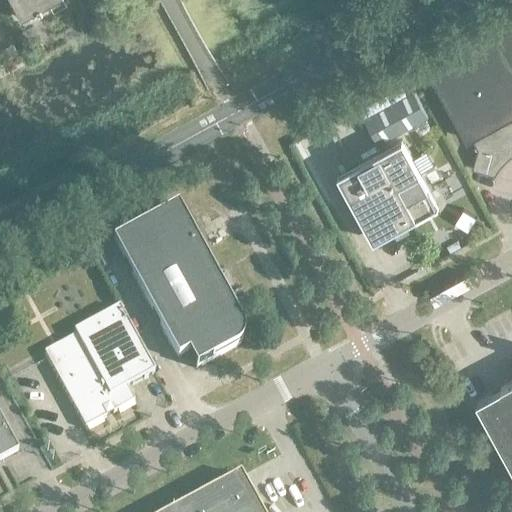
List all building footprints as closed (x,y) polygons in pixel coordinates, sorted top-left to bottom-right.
[(10,0),(19,17),(35,8),(36,10),(40,8),(39,6),(47,1),(52,9),(64,2),(65,3),(66,2),(64,0),(10,0)] [(84,22),(79,25),(83,32),(88,30),(84,22)] [(511,23),(499,31),(429,69),(467,139),(471,136),(478,148),(472,168),(494,174),(494,175),(496,171),(499,168),(501,164),(504,161),(508,158),(511,155),(511,154),(511,23)] [(10,44),(0,49),(0,51),(3,57),(14,51),(10,44)] [(415,90),(365,118),(379,143),(429,116),(415,90)] [(402,139),(358,163),(338,173),(351,196),(352,195),(376,239),(399,226),(398,226),(437,205),(435,201),(436,201),(402,139)] [(242,325),(177,207),(112,242),(177,361),(188,355),(196,369),(235,348),(238,346),(240,344),(241,342),(242,340),(243,339),(243,337),(243,336),(244,334),(244,332),(244,330),(243,328),(242,326),(242,325)] [(241,291),(229,269),(217,276),(229,298),(241,291)] [(126,389),(155,374),(119,309),(73,334),(75,338),(44,355),(85,430),(134,403),(126,389)] [(511,379),(501,386),(477,400),(511,464),(511,379)] [(0,465),(17,456),(16,452),(17,452),(17,451),(17,450),(18,449),(17,448),(17,447),(11,435),(10,434),(9,433),(8,433),(7,433),(5,434),(0,423),(0,465)] [(257,511),(239,478),(176,511),(257,511)]
